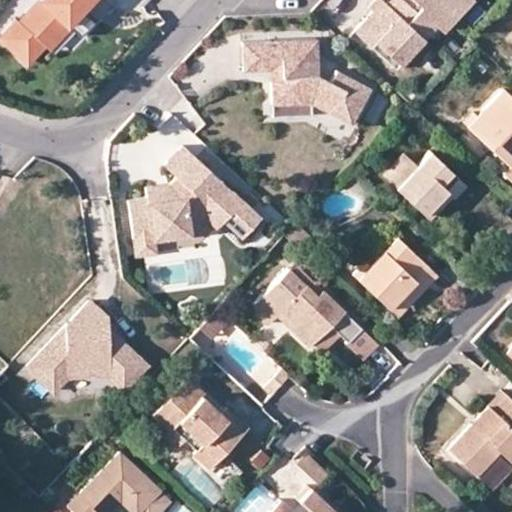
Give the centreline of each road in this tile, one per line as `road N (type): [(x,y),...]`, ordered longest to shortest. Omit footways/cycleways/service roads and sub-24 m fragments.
road 1 (residential): [(0,122),(56,141),(93,136),(229,0)]
road 2 (residential): [(511,274),(413,378),(395,429)]
